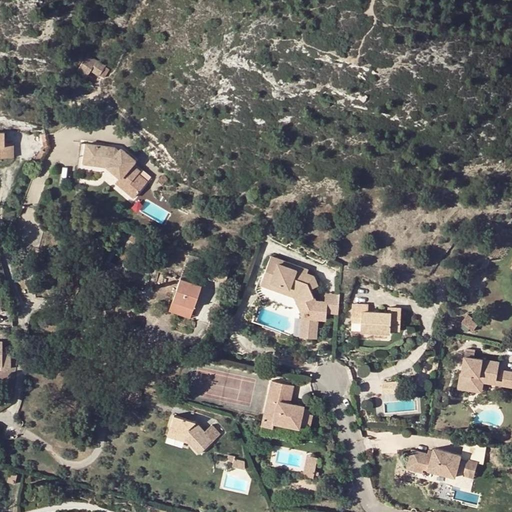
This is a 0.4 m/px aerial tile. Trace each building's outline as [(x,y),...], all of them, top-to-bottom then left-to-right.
[(78,72),(93,79),(96,73),(106,78),(112,67),(87,54),(78,72)] [(0,132),(0,157),(14,157),(14,143),(5,143),(5,132),(0,132)] [(99,173),(101,164),(84,162),(87,144),(80,143),(76,169),(99,173)] [(87,144),(84,162),(101,164),(107,165),(120,176),(115,182),(133,198),(151,177),(142,169),(141,170),(132,163),(135,160),(121,149),(120,150),(117,148),(87,144)] [(146,248),(145,256),(162,260),(164,252),(146,248)] [(189,254),(187,263),(201,267),(203,259),(189,254)] [(320,307),(320,300),(308,299),(305,286),(312,284),(310,275),(283,265),(285,262),(269,256),(262,273),(269,276),(267,281),(277,285),(275,290),(285,294),(287,290),(298,294),(300,302),(296,303),(299,312),(297,332),(313,334),(314,315),(322,316),(323,307),(320,307)] [(209,260),(204,276),(225,283),(230,267),(209,260)] [(283,265),(310,275),(311,271),(285,262),(283,265)] [(269,276),(262,273),(258,284),(275,290),(277,285),(267,281),(269,276)] [(201,287),(180,279),(169,311),(178,315),(180,309),(182,304),(194,309),(201,287)] [(287,290),(285,294),(294,297),(296,303),(300,302),(298,294),(287,290)] [(335,309),(336,293),(321,291),(320,300),(320,307),(323,307),(335,309)] [(192,313),(194,309),(182,304),(180,309),(192,313)] [(352,307),(351,321),(361,322),(360,330),(390,332),(390,329),(400,330),(401,307),(391,307),(391,313),(364,311),(364,308),(352,307)] [(219,314),(214,312),(209,321),(215,324),(219,314)] [(467,314),(461,322),(473,331),(478,324),(472,320),(473,318),(467,314)] [(0,366),(1,366),(1,369),(10,369),(10,352),(1,352),(1,342),(0,342),(0,366)] [(460,372),(457,388),(470,390),(471,386),(479,387),(481,377),(497,379),(500,362),(474,358),(465,356),(462,373),(460,372)] [(511,371),(504,370),(503,380),(502,385),(511,386),(511,371)] [(479,387),(471,386),(470,390),(483,392),(484,382),(502,385),(503,380),(497,379),(481,377),(479,387)] [(294,385),(271,380),(261,425),(272,427),(273,422),(299,427),(300,424),(310,426),(312,414),(310,414),(310,410),(304,408),(304,406),(290,403),(278,400),(280,391),(292,394),(294,385)] [(381,383),(382,395),(401,393),(400,381),(381,383)] [(141,391),(114,391),(114,401),(141,401),(141,391)] [(292,394),(280,391),(278,400),(290,403),(292,394)] [(174,416),(168,432),(184,437),(189,442),(199,453),(220,434),(212,425),(205,432),(196,423),(174,416)] [(184,437),(168,432),(167,435),(189,442),(184,437)] [(435,448),(434,451),(433,455),(428,454),(412,450),(407,468),(423,472),(424,468),(456,477),(461,456),(435,448)] [(317,457),(306,455),(302,475),(313,477),(317,457)] [(235,459),(234,458),(233,462),(232,467),(245,470),(245,461),(235,459)] [(468,458),(463,476),(473,479),(478,461),(468,458)]
